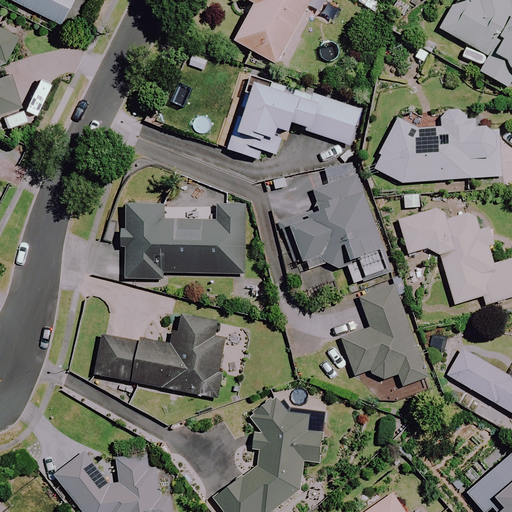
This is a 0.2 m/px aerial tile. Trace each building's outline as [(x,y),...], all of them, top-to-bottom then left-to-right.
[(10,0),(61,25),(73,0),(10,0)] [(313,0),(250,0),(250,2),(257,6),(237,43),(278,66),(313,0)] [(511,0),(485,0),(481,8),(467,0),(458,0),(442,30),(488,56),(479,72),(508,88),(511,82),(511,0)] [(20,39),(0,28),(0,116),(21,110),(12,75),(0,78),(0,64),(7,63),(20,39)] [(277,157),(285,135),(291,137),(295,126),(351,147),(363,114),(273,80),(272,84),(255,78),(234,136),(241,139),(235,153),(259,162),(263,151),(277,157)] [(481,123),(480,115),(472,116),(471,112),(463,106),(452,108),(445,117),(445,124),(424,126),(400,114),(375,166),(404,180),(505,174),(502,130),(491,123),(481,123)] [(297,266),(306,262),(309,272),(330,264),(334,275),(349,270),(354,284),(391,271),(358,177),(314,193),(321,211),(283,224),(297,266)] [(249,208),(219,207),(219,224),(164,222),(165,208),(127,206),(125,253),(129,253),(128,282),(164,283),(164,274),(247,277),(249,208)] [(448,222),(446,214),(403,221),(409,255),(426,250),(442,258),(456,306),(485,297),(487,306),(511,298),(511,260),(494,266),(489,247),(495,245),(490,230),(480,233),(475,215),(455,220),(448,222)] [(429,379),(402,285),(362,297),(372,330),(344,338),(355,376),(375,371),(378,381),(401,375),(404,386),(429,379)] [(218,323),(183,316),(176,350),(104,336),(96,375),(215,398),(226,341),(215,338),(218,323)] [(511,378),(463,350),(448,376),(511,413),(511,378)] [(287,410),(280,405),(261,403),(255,450),(263,451),(262,466),(238,485),(233,479),(211,497),(222,511),(275,511),(302,490),(306,463),(320,464),(326,415),(287,410)] [(56,478),(83,511),(176,511),(173,494),(162,496),(158,455),(114,460),(118,488),(89,452),(56,478)] [(511,511),(511,454),(466,493),(482,511),(511,511)] [(404,511),(394,496),(369,511),(404,511)]
